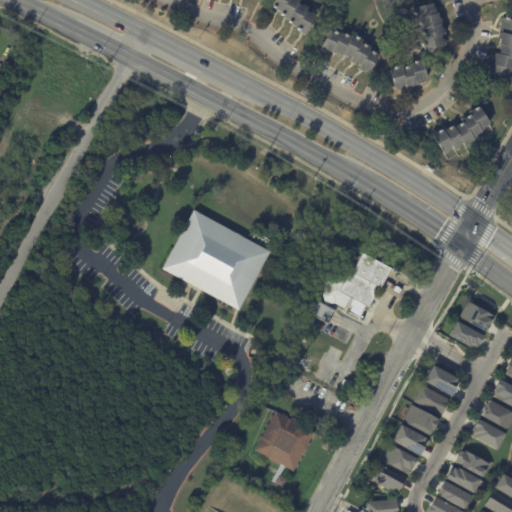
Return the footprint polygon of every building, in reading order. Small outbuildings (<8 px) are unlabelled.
[(299,30),(295,28),(296,27),(294,26),(295,25),(287,21),(288,18),(279,14),(279,12),(278,11),(279,10),(270,6),(273,0),(298,0),(297,2),(301,4),(302,3),(307,6),(305,9),(314,14),(304,33),(299,30)] [(432,11),(433,13),(435,13),(441,35),(439,35),(442,46),(422,51),(420,44),(423,43),(421,39),(424,38),(422,32),(417,34),(413,14),(414,13),(413,7),(430,3),(431,9),(432,8),(432,11)] [(496,57),(497,52),(502,52),(502,48),(499,48),(500,39),(503,39),(503,37),(502,37),(503,30),(499,29),(501,16),(506,17),(506,16),(511,17),(511,18),(511,68),(505,92),(492,89),(494,80),(487,78),(489,62),(496,63),(497,58),(496,58),(496,57)] [(358,69),(355,68),(357,64),(353,61),(352,63),(347,60),(349,57),(343,53),(341,56),(335,52),(334,53),(331,52),(330,53),(323,49),(323,51),(318,48),(330,26),(343,34),(344,32),(348,35),(348,34),(354,37),(355,35),(360,39),(358,42),(362,45),(363,43),(369,46),(367,50),(370,52),(371,50),(377,53),(365,72),(362,69),(360,71),(358,69)] [(418,83),(416,83),(416,84),(410,86),(411,87),(405,89),(404,86),(397,88),(398,89),(394,90),(388,70),(392,69),(391,67),(399,65),(400,69),(404,68),(403,67),(409,65),(409,64),(413,63),(412,61),(420,59),(426,79),(420,80),(420,82),(418,83)] [(433,134),(438,131),(439,134),(449,129),(449,130),(459,125),(460,126),(463,125),(461,120),(471,115),(469,112),(481,106),(490,125),(484,128),(485,129),(481,131),(483,133),(476,136),(477,137),(474,139),(475,141),(469,144),(469,145),(465,147),(463,145),(458,147),(459,149),(454,151),(452,148),(448,150),(449,152),(443,155),(433,134)] [(247,242),(265,251),(234,310),(159,269),(190,211),(247,242)] [(389,270),(368,309),(350,299),(344,309),(334,304),(325,306),(320,285),(339,279),(343,282),(348,272),(350,273),(352,269),(351,269),(357,257),(358,258),(360,254),(389,270)] [(462,301),(453,317),(479,331),(488,315),(462,301)] [(333,311),(334,312),(327,325),(308,315),(315,302),(333,311)] [(448,320),(441,335),(468,349),(476,334),(448,320)] [(511,360),(505,357),(496,374),(511,382),(511,360)] [(425,365),(417,382),(445,394),(453,378),(425,365)] [(511,390),(494,380),(485,395),(510,409),(511,405),(511,390)] [(418,385),(410,402),(437,415),(445,398),(418,385)] [(484,399),(475,416),(502,430),(511,413),(484,399)] [(408,405),(399,422),(424,434),(433,417),(408,405)] [(276,473),(280,466),(254,452),(260,441),(259,440),(260,437),(262,438),(263,435),(262,434),(263,431),(265,432),(266,429),(265,428),(266,425),(268,426),(271,420),(270,419),(271,417),(272,417),(275,412),(290,420),(291,418),(300,422),(298,426),(313,434),(308,444),(309,445),(307,448),(306,447),(305,449),(307,449),(305,452),(303,451),(299,459),(301,460),(300,462),(298,462),(296,465),(298,466),(297,469),(295,468),(293,472),(291,471),(282,489),(271,483),(276,473)] [(473,419),(464,436),(490,450),(499,432),(473,419)] [(394,424),(386,440),(413,455),(422,439),(394,424)] [(386,444),(378,460),(405,475),(413,458),(386,444)] [(460,450),(452,464),(475,477),(483,462),(460,450)] [(376,463),(368,480),(395,494),(404,477),(376,463)] [(449,465),(442,478),(467,492),(474,479),(449,465)] [(511,482),(496,474),(489,487),(511,500),(511,482)] [(439,482),(431,494),(456,509),(464,497),(439,482)] [(511,511),(511,505),(490,492),(480,507),(488,511),(511,511)] [(458,511),(433,497),(424,511),(425,511),(458,511)] [(362,502),(362,511),(393,511),(393,498),(362,502)]
